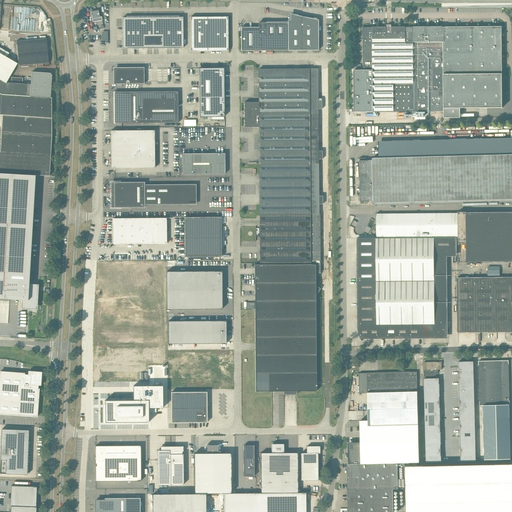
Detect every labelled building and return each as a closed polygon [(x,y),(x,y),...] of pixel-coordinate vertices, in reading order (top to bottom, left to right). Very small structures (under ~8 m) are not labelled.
[(99,15),(98,11),(91,12),(91,14),(90,14),(91,16),(92,22),(102,20),(101,14),(99,15)] [(288,22),(288,51),(318,50),(318,42),(318,33),(318,25),(318,20),(306,18),(306,17),(298,15),(298,16),(291,14),(291,20),(288,20),(288,22)] [(143,31),(143,32),(163,32),(183,32),(182,17),(142,18),(143,31)] [(209,51),(209,17),(190,17),(191,51),(209,51)] [(228,51),(228,17),(209,17),(209,51),(228,51)] [(122,18),(123,32),(143,32),(143,31),(142,18),(122,18)] [(241,51),(288,51),(288,22),(259,22),(259,27),(241,27),(241,30),(241,51)] [(363,70),(354,70),(354,112),(373,112),(444,111),(444,118),(460,118),(460,108),(502,108),(502,26),(413,27),(405,27),(372,27),(362,27),(362,39),(363,39),(363,70)] [(143,32),(123,32),(123,48),(143,48),(143,33),(143,32)] [(143,48),(163,48),(163,32),(143,32),(143,33),(143,48)] [(183,32),(163,32),(163,48),(183,48),(183,32)] [(47,39),(16,41),(18,66),(44,64),(49,63),(47,39)] [(199,68),(200,117),(224,117),(224,75),(225,75),(224,75),(224,68),(213,68),(213,67),(213,68),(199,68)] [(143,68),(143,69),(136,69),(133,69),(115,69),(115,83),(113,83),(113,84),(144,84),(144,68),(143,68)] [(319,213),(319,204),(323,204),(322,196),(319,196),(318,159),(322,159),(322,151),(318,151),(318,109),(322,109),(322,101),(318,101),(317,69),(258,70),(259,102),(244,102),(244,127),(259,127),(260,265),(316,264),(316,273),(320,273),(320,264),(319,264),(319,258),(317,257),(315,256),(319,250),(315,248),(319,241),(315,239),(319,233),(315,231),(319,224),(315,222),(319,216),(319,213)] [(0,173),(36,175),(49,176),(51,142),(51,98),(50,98),(52,73),(45,73),(32,72),(31,84),(23,84),(23,78),(12,77),(11,83),(7,83),(6,83),(0,79),(0,114),(2,115),(2,122),(0,153),(0,152),(0,173)] [(178,123),(178,91),(113,92),(114,92),(114,97),(113,97),(114,104),(114,123),(178,123)] [(154,166),(154,131),(114,131),(114,166),(154,166)] [(225,153),(182,154),(183,174),(225,174),(225,153)] [(372,160),(359,161),(359,162),(360,182),(360,201),(373,201),(373,203),(378,202),(511,199),(511,154),(378,158),(372,158),(372,160)] [(0,298),(22,300),(21,308),(31,309),(34,309),(34,301),(35,286),(35,284),(29,284),(36,175),(0,173),(0,298)] [(130,182),(114,182),(114,208),(130,208),(145,207),(145,205),(189,204),(196,204),(196,184),(189,184),(168,185),(145,185),(145,182),(130,182)] [(511,261),(511,212),(466,213),(466,212),(457,212),(457,213),(376,214),(376,238),(456,237),(458,237),(458,241),(466,240),(466,262),(511,261)] [(221,217),(184,217),(185,257),(221,257),(221,217)] [(166,218),(113,219),(113,224),(113,244),(138,244),(167,244),(166,218)] [(423,324),(433,324),(433,333),(448,332),(447,321),(437,321),(437,317),(435,317),(434,257),(457,256),(456,237),(376,238),(378,325),(388,325),(423,324)] [(357,239),(357,325),(358,327),(358,329),(358,330),(358,332),(359,334),(359,335),(360,337),(361,339),(378,338),(378,325),(376,238),(356,239),(357,239)] [(320,289),(316,286),(316,273),(316,264),(260,265),(255,265),(256,391),(283,391),(283,394),(297,394),(297,391),(317,391),(316,297),(320,289)] [(222,271),(167,272),(167,310),(222,309),(222,271)] [(511,277),(475,278),(476,312),(476,332),(497,332),(497,323),(505,323),(505,332),(511,332),(511,333),(511,277)] [(458,332),(476,332),(476,312),(475,278),(457,278),(458,332)] [(26,331),(27,321),(19,320),(19,330),(26,331)] [(226,321),(168,321),(168,344),(226,344),(226,321)] [(423,324),(388,325),(388,338),(423,338),(423,324)] [(388,325),(378,325),(378,338),(388,338),(388,325)] [(508,360),(478,361),(479,378),(480,405),(483,405),(509,405),(510,405),(508,360)] [(473,361),(458,362),(458,368),(459,368),(459,378),(474,377),(473,361)] [(430,378),(430,376),(433,376),(434,376),(435,375),(437,374),(438,373),(438,371),(438,370),(442,370),(442,367),(441,362),(424,362),(424,370),(424,378),(430,378)] [(0,372),(0,414),(37,417),(39,389),(38,389),(38,386),(41,386),(40,386),(41,373),(28,372),(29,371),(28,371),(28,375),(25,375),(25,374),(25,373),(25,374),(0,372)] [(359,393),(367,393),(417,392),(417,372),(359,373),(359,393)] [(459,383),(459,390),(474,389),(474,377),(459,378),(459,383)] [(439,378),(424,379),(424,391),(440,390),(439,384),(439,378)] [(133,400),(105,400),(105,423),(149,422),(148,408),(163,408),(163,386),(133,386),(133,400)] [(474,389),(459,390),(459,396),(459,397),(459,402),(474,401),(474,389)] [(440,390),(424,391),(425,403),(440,402),(439,397),(439,396),(440,396),(440,390)] [(207,392),(171,392),(171,423),(207,422),(207,392)] [(417,392),(367,393),(368,420),(360,421),(360,426),(418,424),(417,392)] [(460,407),(459,407),(460,414),(475,413),(474,401),(459,402),(460,407)] [(440,402),(425,403),(425,415),(440,414),(440,408),(440,402)] [(509,405),(483,405),(484,417),(485,460),(510,459),(509,416),(509,405)] [(475,413),(460,414),(460,420),(460,422),(460,426),(475,425),(475,413)] [(440,414),(425,415),(425,427),(440,426),(440,422),(440,420),(440,414)] [(348,511),(393,511),(393,489),(405,489),(405,463),(419,462),(418,424),(360,426),(360,443),(352,443),(349,444),(349,448),(349,457),(349,464),(347,464),(348,511)] [(460,431),(460,438),(475,437),(475,425),(460,426),(460,431)] [(440,426),(425,427),(425,439),(441,438),(441,432),(440,432),(440,426)] [(2,429),(0,473),(23,474),(27,475),(29,430),(25,430),(2,429)] [(475,437),(460,438),(460,444),(461,444),(461,448),(461,450),(476,449),(475,437)] [(441,438),(425,439),(426,451),(441,450),(441,444),(441,438)] [(271,453),(260,453),(261,493),(298,493),(298,492),(297,453),(284,453),(283,444),(271,444),(271,453)] [(207,453),(194,453),(194,493),(206,493),(231,493),(231,453),(218,453),(218,445),(207,445),(207,453)] [(127,446),(95,446),(95,461),(96,461),(96,466),(95,466),(96,481),(141,481),(141,461),(141,456),(141,446),(136,446),(132,446),(127,446)] [(162,451),(157,451),(157,455),(158,455),(158,485),(184,485),(183,454),(182,454),(182,446),(162,446),(162,451)] [(307,446),(307,453),(301,453),(301,480),(318,480),(318,453),(320,453),(320,446),(307,446)] [(254,448),(243,448),(244,476),(254,476),(254,448)] [(461,455),(461,461),(476,461),(476,449),(461,450),(461,455)] [(441,450),(426,451),(426,462),(441,462),(441,456),(441,455),(441,451),(441,450)] [(417,466),(405,466),(406,511),(511,511),(511,463),(423,466),(417,466)] [(36,511),(36,507),(37,487),(11,486),(10,506),(11,506),(10,511),(36,511)] [(194,494),(152,494),(152,511),(205,511),(206,493),(194,493),(194,494)] [(301,493),(254,493),(254,511),(305,511),(306,493),(301,493)] [(95,511),(140,511),(140,498),(105,498),(105,500),(95,500),(95,511)]
